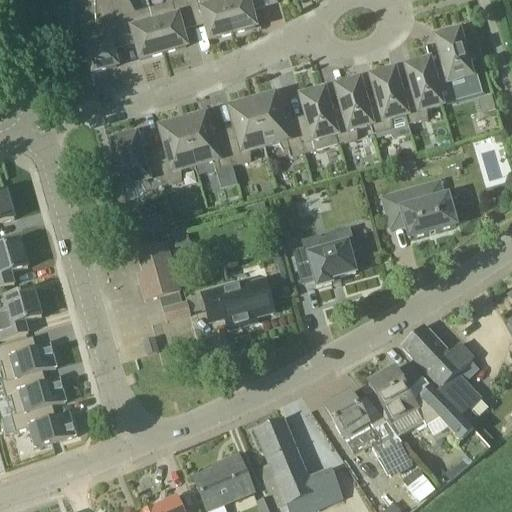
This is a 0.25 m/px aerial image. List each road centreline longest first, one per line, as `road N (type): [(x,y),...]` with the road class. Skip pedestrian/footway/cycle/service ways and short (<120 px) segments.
road 1 (tertiary): [(134,446),(291,380),(511,248)]
road 2 (unclassified): [(44,127),(134,446)]
road 3 (residential): [(44,127),(212,79),(317,33)]
road 4 (tertiary): [(0,495),(134,446)]
road 5 (unclassified): [(8,0),(44,127)]
road 6 (residential): [(317,33),(332,54),(370,51),(396,17),(380,0)]
